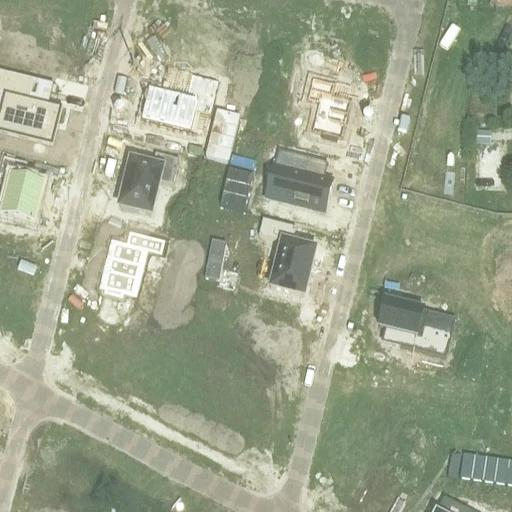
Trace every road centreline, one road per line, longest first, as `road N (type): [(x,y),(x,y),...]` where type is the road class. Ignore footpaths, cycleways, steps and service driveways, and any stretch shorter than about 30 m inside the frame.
road 1 (residential): [(290,511),(414,0)]
road 2 (residential): [(28,387),(123,0)]
road 3 (residential): [(257,511),(28,387)]
road 4 (residential): [(28,387),(0,508)]
